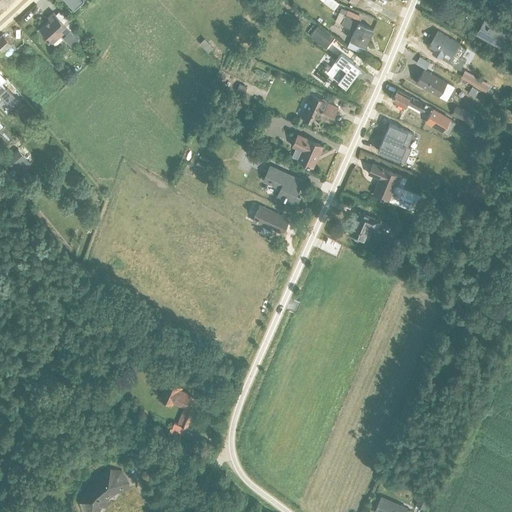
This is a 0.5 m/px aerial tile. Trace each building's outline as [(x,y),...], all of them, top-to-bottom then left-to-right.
[(322,0),(334,9),(339,2),(335,0),(322,0)] [(351,39),(366,46),(366,45),(365,45),(373,29),(359,23),(362,16),(348,9),(347,10),(341,7),(335,21),(355,29),(351,39)] [(49,18),(39,28),(53,43),(65,32),(67,34),(63,38),(72,47),(82,38),(74,28),(71,30),(76,25),(62,9),(56,14),(53,11),(47,16),(49,18)] [(511,33),(485,18),(477,32),(508,50),(511,42),(511,33)] [(315,28),(310,34),(326,47),(331,40),(315,28)] [(438,30),(429,46),(434,49),(432,52),(461,69),(466,60),(461,57),(466,48),(459,44),(460,43),(438,30)] [(0,53),(1,53),(2,54),(5,51),(13,59),(17,54),(14,50),(17,47),(3,33),(0,35),(0,53)] [(205,38),(199,43),(208,52),(214,47),(205,38)] [(366,46),(351,39),(348,47),(366,54),(369,47),(366,46)] [(234,67),(238,55),(231,52),(227,64),(234,67)] [(341,52),(327,71),(346,86),(353,78),(361,67),(354,62),(341,52)] [(424,68),(416,82),(447,100),(455,86),(424,68)] [(257,69),(255,74),(268,80),(271,75),(257,69)] [(465,69),(461,76),(486,91),(486,90),(488,91),(490,87),(489,86),(490,84),(465,69)] [(240,83),(236,92),(244,95),(248,86),(240,83)] [(472,85),(468,93),(475,97),(479,90),(472,85)] [(398,89),(392,99),(406,106),(408,103),(422,111),(424,106),(427,108),(428,105),(398,89)] [(305,107),(300,116),(312,121),(315,114),(332,122),(339,107),(310,94),(307,102),(306,101),(304,106),(305,107)] [(457,106),(452,113),(466,121),(470,114),(457,106)] [(433,109),(426,121),(443,131),(444,130),(448,133),(455,122),(433,109)] [(224,126),(221,132),(229,136),(232,130),(224,126)] [(298,133),(292,145),(296,147),(292,156),(298,158),(297,159),(313,166),(323,144),(298,133)] [(18,149),(7,158),(14,167),(25,157),(18,149)] [(200,155),(196,165),(205,168),(209,159),(200,155)] [(373,163),(368,173),(380,178),(373,194),(416,212),(423,196),(398,186),(402,176),(373,163)] [(270,164),(263,180),(280,187),(277,195),(297,204),(301,195),(294,192),(296,188),(299,189),(303,179),(270,164)] [(260,204),(253,221),(268,227),(269,226),(284,232),(290,218),(260,204)] [(357,227),(363,212),(360,211),(354,226),(357,227)] [(357,227),(354,226),(350,234),(365,241),(370,229),(377,232),(382,221),(363,212),(357,227)] [(416,235),(412,242),(432,251),(436,243),(416,235)] [(167,380),(159,398),(173,405),(174,403),(184,408),(177,424),(175,423),(172,428),(171,428),(168,435),(176,438),(177,437),(180,438),(182,433),(184,433),(186,427),(187,428),(194,410),(191,408),(196,398),(191,396),(192,394),(182,389),(183,387),(167,380)] [(84,492),(79,502),(83,511),(99,511),(102,507),(106,507),(110,501),(109,498),(118,492),(123,492),(129,489),(130,481),(123,470),(110,468),(100,473),(98,477),(84,492)] [(423,488),(416,505),(425,509),(433,492),(423,488)] [(381,495),(374,511),(405,511),(408,507),(381,495)]
